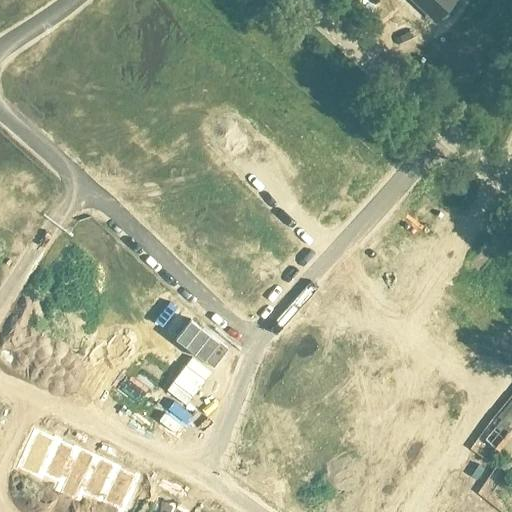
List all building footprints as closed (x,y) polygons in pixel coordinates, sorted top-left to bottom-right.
[(160,3),(155,8),(174,25),(166,34),(177,43),(194,25),(184,15),(197,0),(164,0),(161,4),(160,3)] [(426,0),(428,1),(424,5),(438,18),(443,12),(447,15),(459,3),(455,0),(426,0)] [(123,7),(113,18),(133,35),(142,23),(123,7)] [(215,30),(198,49),(208,58),(214,50),(234,68),(263,35),(243,17),(225,38),(215,30)] [(52,72),(35,91),(55,108),(74,87),(84,96),(100,76),(90,67),(84,75),(58,53),(46,67),(52,72)] [(273,69),(246,99),(258,110),(272,95),(288,110),(320,75),(302,59),(284,79),(273,69)] [(320,75),(288,110),(305,124),(291,140),(304,151),(331,121),(320,111),(337,91),(320,75)] [(104,119),(86,140),(106,157),(111,151),(110,151),(133,124),(132,124),(114,109),(121,100),(110,90),(94,110),(104,119)] [(133,124),(110,151),(111,151),(129,167),(147,146),(158,155),(174,136),(163,126),(156,135),(136,118),(132,124),(133,124)] [(358,137),(329,169),(351,189),(361,178),(361,179),(371,168),(371,167),(383,154),(372,144),(369,147),(358,137)] [(208,146),(199,154),(205,160),(213,152),(208,146)] [(199,154),(190,163),(196,168),(205,160),(199,154)] [(0,246),(20,205),(21,203),(19,202),(27,185),(10,176),(13,169),(0,158),(0,246)] [(158,170),(133,193),(148,208),(146,209),(147,210),(173,185),(158,170)] [(237,176),(228,184),(234,190),(242,182),(237,176)] [(228,184),(219,193),(225,198),(234,190),(228,184)] [(173,185),(147,210),(162,225),(187,200),(173,185)] [(440,225),(452,198),(434,191),(423,218),(440,225)] [(305,196),(295,206),(312,224),(323,214),(305,196)] [(187,200),(162,225),(163,226),(164,225),(170,231),(176,238),(177,239),(202,215),(187,200)] [(265,204),(256,213),(261,219),(270,210),(265,204)] [(256,213),(247,221),(253,227),(261,219),(256,213)] [(202,215),(177,239),(185,247),(191,253),(215,229),(202,215)] [(215,229),(191,253),(200,262),(204,267),(205,268),(230,244),(215,229)] [(292,233),(284,241),(289,247),(298,239),(292,233)] [(394,241),(386,249),(416,278),(432,260),(406,236),(398,245),(394,241)] [(284,241),(275,250),(281,256),(289,247),(284,241)] [(230,244),(205,268),(215,277),(218,281),(217,282),(217,283),(243,258),(230,244)] [(386,249),(372,263),(403,292),(416,278),(386,249)] [(243,258),(217,283),(232,297),(258,272),(243,258)] [(369,276),(360,284),(386,309),(403,292),(372,263),(365,271),(369,276)] [(511,272),(506,268),(482,302),(502,317),(511,302),(511,272)] [(456,270),(451,276),(460,284),(466,278),(456,270)] [(258,272),(232,297),(233,298),(234,297),(248,312),(273,288),(258,272)] [(468,278),(452,297),(462,304),(477,286),(468,278)] [(344,293),(324,314),(343,332),(335,341),(354,359),(362,349),(355,342),(374,321),(344,293)] [(435,296),(430,302),(439,310),(444,303),(435,296)] [(511,302),(502,317),(511,324),(511,302)] [(410,329),(404,335),(413,343),(419,337),(410,329)] [(320,343),(309,354),(328,372),(338,361),(320,343)] [(274,390),(264,405),(305,419),(306,401),(304,400),(315,370),(285,360),(275,390),(274,390)] [(399,375),(395,381),(404,388),(409,382),(399,375)] [(395,381),(390,388),(399,395),(404,388),(395,381)] [(435,381),(421,401),(454,425),(468,406),(435,381)] [(421,401),(407,419),(441,444),(454,425),(421,401)] [(264,423),(250,462),(280,472),(293,433),(295,433),(305,419),(264,405),(262,422),(264,423)] [(372,412),(368,418),(377,425),(382,419),(372,412)] [(407,419),(394,437),(427,462),(441,444),(407,419)] [(36,430),(18,468),(41,478),(43,474),(42,473),(57,440),(36,430)] [(359,430),(354,436),(364,444),(369,437),(359,430)] [(354,436),(349,443),(359,450),(364,444),(354,436)] [(394,437),(380,456),(414,480),(427,462),(394,437)] [(57,440),(42,473),(43,474),(60,482),(61,483),(77,449),(76,449),(57,440)] [(60,482),(56,491),(78,501),(82,492),(81,492),(97,457),(77,447),(76,449),(77,449),(61,483),(60,482)] [(380,456),(366,475),(400,499),(414,480),(380,456)] [(97,457),(81,492),(82,492),(101,501),(116,467),(117,468),(118,466),(97,457)] [(116,467),(101,501),(122,511),(138,477),(117,468),(116,467)] [(338,497),(327,511),(364,511),(372,501),(338,477),(328,490),(338,497)] [(19,494),(16,501),(27,506),(30,499),(19,494)] [(30,499),(27,506),(38,511),(41,504),(30,499)] [(161,499),(154,511),(186,511),(187,511),(161,499)]
